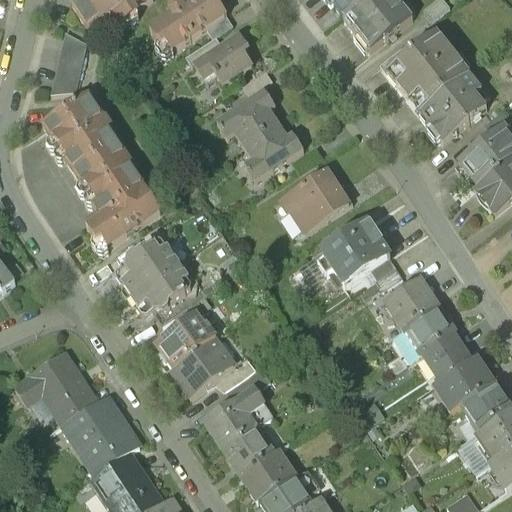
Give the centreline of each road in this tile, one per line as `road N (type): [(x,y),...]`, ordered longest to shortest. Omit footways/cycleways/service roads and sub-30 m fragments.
road 1 (residential): [(511,338),(403,173),(266,0)]
road 2 (residential): [(212,511),(81,314)]
road 3 (residential): [(0,173),(81,314)]
road 4 (residential): [(32,0),(0,143)]
